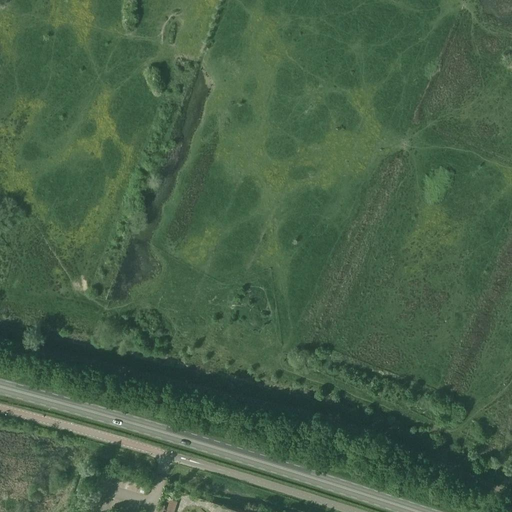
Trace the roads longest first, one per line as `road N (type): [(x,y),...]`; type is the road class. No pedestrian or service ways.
road 1 (unclassified): [(511,495),(285,401),(0,333)]
road 2 (primary): [(415,511),(0,387)]
road 3 (unclassified): [(167,455),(0,408)]
